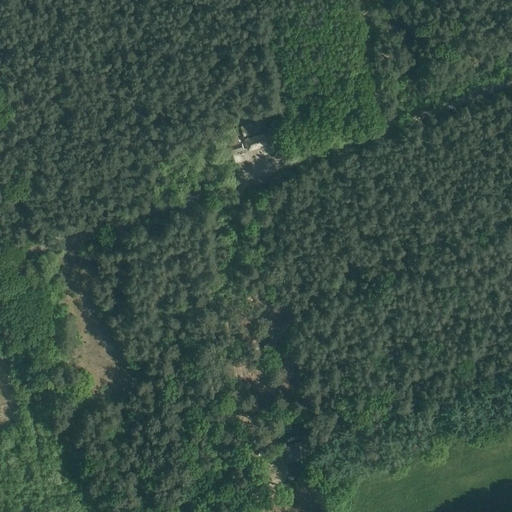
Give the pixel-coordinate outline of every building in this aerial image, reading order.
[(262,130),(258,119),(251,121),(252,123),(240,126),(244,136),(262,130)] [(240,143),(237,134),(227,138),(230,147),(230,146),(232,153),(244,149),(242,143),(240,143)] [(267,144),(264,134),(245,140),(248,150),(267,144)] [(308,439),(283,446),(288,463),(313,456),(308,439)] [(300,481),(296,466),(272,472),(276,488),(293,483),(300,481)]
